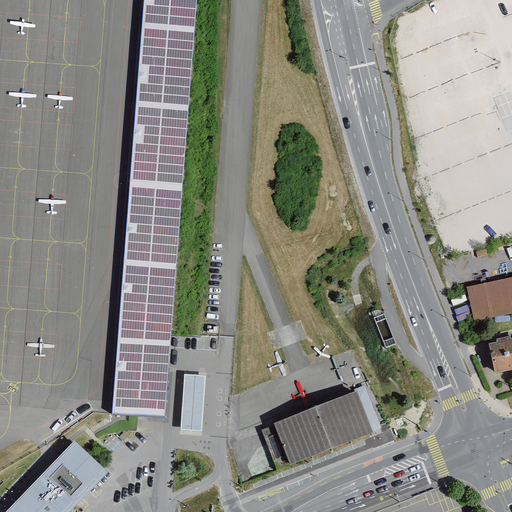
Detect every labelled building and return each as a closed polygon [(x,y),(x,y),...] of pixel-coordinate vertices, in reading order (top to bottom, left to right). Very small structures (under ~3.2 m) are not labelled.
[(144,0),(113,413),(120,414),(130,415),(166,418),(169,371),(172,347),(172,334),(198,0),(144,0)] [(511,341),(491,346),(497,373),(511,369),(511,341)] [(206,376),(185,375),(180,430),(202,431),(206,376)] [(290,464),(371,432),(356,393),(274,425),(290,464)] [(59,461),(9,511),(64,511),(105,469),(93,457),(86,451),(76,442),(59,461)]
